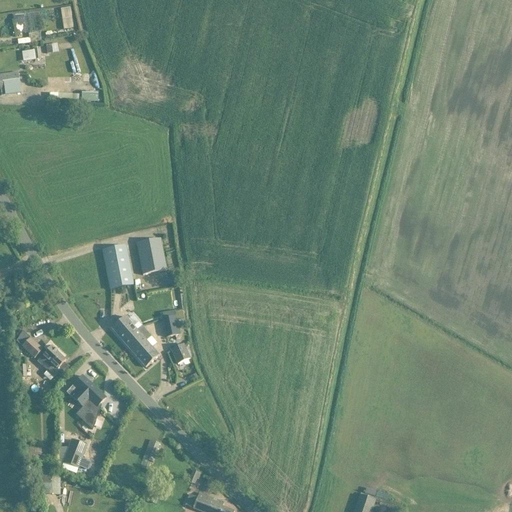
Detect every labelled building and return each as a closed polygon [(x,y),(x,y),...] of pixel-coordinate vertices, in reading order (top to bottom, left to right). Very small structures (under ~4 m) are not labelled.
[(63,29),(74,29),(73,8),(62,8),(63,29)] [(17,40),(18,44),(41,41),(39,32),(28,34),(29,39),(17,40)] [(46,45),(47,54),(58,52),(57,43),(46,45)] [(0,90),(1,95),(21,93),(18,73),(0,76),(0,90)] [(100,94),(84,93),(83,101),(99,102),(100,94)] [(167,270),(160,239),(136,244),(142,275),(167,270)] [(134,286),(126,247),(102,251),(110,291),(134,286)] [(162,319),(166,338),(180,335),(176,316),(162,319)] [(159,357),(152,348),(157,344),(142,327),(137,331),(125,317),(112,329),(146,368),(159,357)] [(20,345),(34,359),(43,350),(30,338),(26,335),(18,344),(20,345)] [(171,350),(179,365),(190,360),(183,345),(171,350)] [(66,361),(51,347),(37,362),(48,371),(46,373),(53,379),(59,372),(57,370),(66,361)] [(79,391),(73,398),(83,407),(76,415),(92,430),(96,417),(92,413),(100,405),(106,399),(97,391),(82,377),(75,384),(74,386),(79,391)] [(143,459),(153,463),(160,444),(150,440),(143,459)] [(87,446),(72,441),(63,463),(64,464),(78,469),(87,446)] [(41,450),(26,450),(26,463),(32,462),(37,462),(41,462),(41,450)] [(64,464),(62,469),(76,475),(78,469),(64,464)] [(190,477),(199,480),(201,474),(193,471),(190,477)] [(68,494),(67,482),(61,483),(60,474),(50,474),(51,495),(68,494)] [(233,511),(223,508),(224,504),(199,494),(197,498),(189,495),(185,507),(193,509),(199,511),(233,511)] [(354,511),(371,511),(375,501),(360,496),(354,511)]
